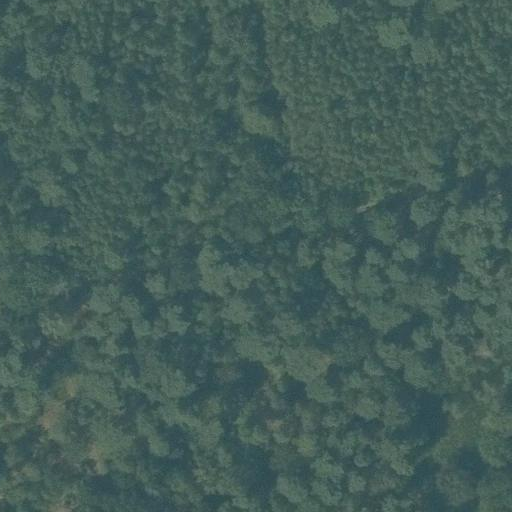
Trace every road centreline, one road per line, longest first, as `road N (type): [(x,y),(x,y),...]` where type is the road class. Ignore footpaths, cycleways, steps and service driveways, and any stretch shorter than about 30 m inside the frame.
road 1 (track): [(511,166),(38,301)]
road 2 (track): [(112,511),(0,197)]
